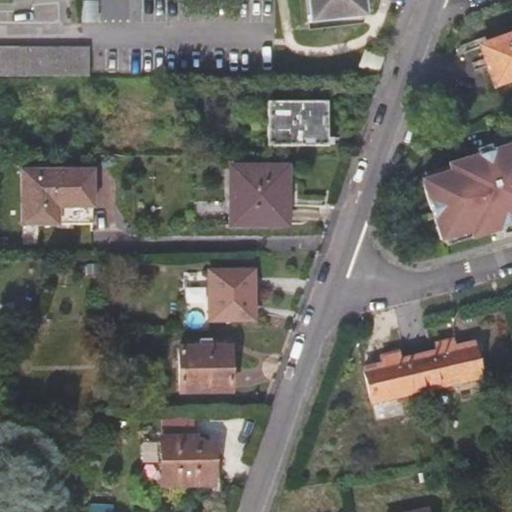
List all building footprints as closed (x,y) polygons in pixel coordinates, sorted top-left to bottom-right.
[(369,10),(367,0),(313,0),(316,17),(369,10)] [(511,82),(511,36),(508,38),(483,47),(497,88),(511,82)] [(0,78),(6,79),(93,79),(93,52),(0,51),(0,78)] [(327,103),(269,103),(269,146),(325,145),(327,103)] [(428,181),(448,248),(477,239),(479,245),(511,235),(511,148),(452,167),(454,173),(428,181)] [(247,228),(297,226),(297,187),(302,187),(302,172),(247,172),(247,228)] [(93,173),(22,173),(22,224),(93,224),(93,173)] [(205,173),(172,174),(173,221),(206,220),(205,173)] [(212,274),(212,324),(255,324),(256,275),(212,274)] [(438,353),(418,357),(426,391),(482,378),(475,345),(455,349),(453,341),(443,343),(436,345),(438,353)] [(225,350),(198,350),(178,350),(178,393),(229,392),(229,350),(225,350)] [(373,403),(426,391),(418,357),(401,361),(399,353),(390,355),(382,357),(384,365),(365,370),(373,403)] [(212,446),(192,446),(180,446),(180,438),(160,438),(159,486),(213,484),(212,446)] [(192,438),(180,438),(180,446),(192,446),(192,438)]
